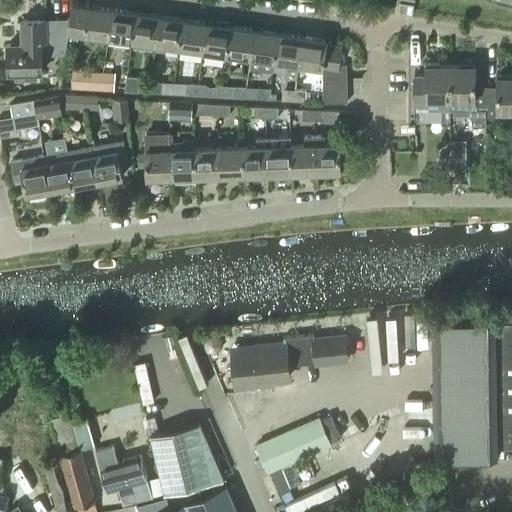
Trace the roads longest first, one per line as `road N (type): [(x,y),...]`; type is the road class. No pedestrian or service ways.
road 1 (residential): [(7,250),(376,201)]
road 2 (residential): [(376,21),(187,0)]
road 3 (unclassified): [(262,511),(187,339)]
road 4 (residential): [(376,201),(376,21)]
road 5 (residential): [(376,21),(511,40)]
road 6 (residential): [(376,201),(511,202)]
